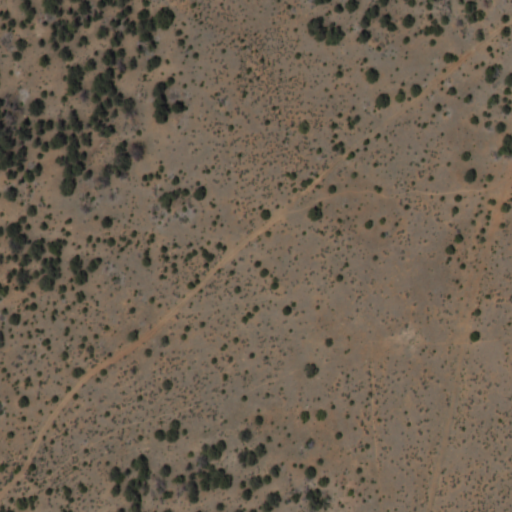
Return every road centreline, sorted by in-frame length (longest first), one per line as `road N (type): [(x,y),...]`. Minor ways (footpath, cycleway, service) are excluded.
road 1 (track): [(511,16),(333,163),(145,336),(65,396),(0,489)]
road 2 (track): [(511,129),(423,511)]
